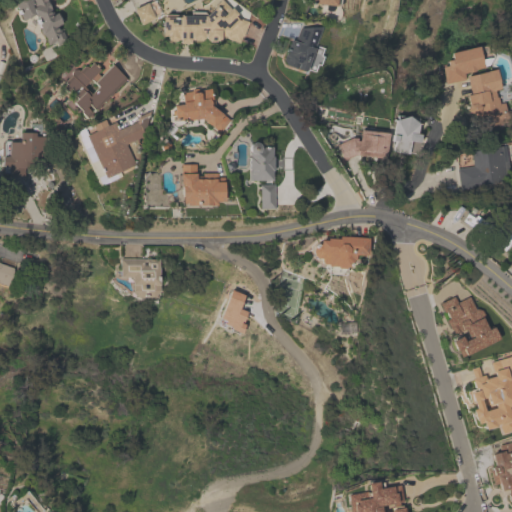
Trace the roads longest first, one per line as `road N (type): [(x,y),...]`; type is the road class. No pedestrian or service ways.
road 1 (residential): [(0,225),(199,237),(366,215),(431,233),(511,290)]
road 2 (residential): [(199,237),(260,279),(272,325),(315,388),(314,434),(302,459),(240,479),(216,496)]
road 3 (residential): [(101,0),(122,34),(147,53),(263,78),(351,216)]
road 4 (residential): [(395,220),(473,511)]
